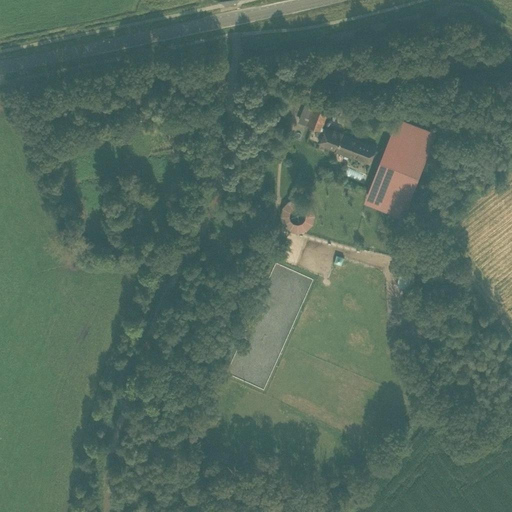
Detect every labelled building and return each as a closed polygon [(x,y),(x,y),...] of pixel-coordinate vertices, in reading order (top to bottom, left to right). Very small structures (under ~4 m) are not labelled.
[(321,130),(329,108),(316,103),(307,125),(321,130)] [(398,117),(368,197),(404,211),(435,131),(398,117)] [(326,128),(320,144),(370,163),(377,147),(326,128)] [(311,233),(314,203),(285,200),(282,230),(311,233)] [(412,289),(414,274),(399,271),(397,286),(412,289)]
